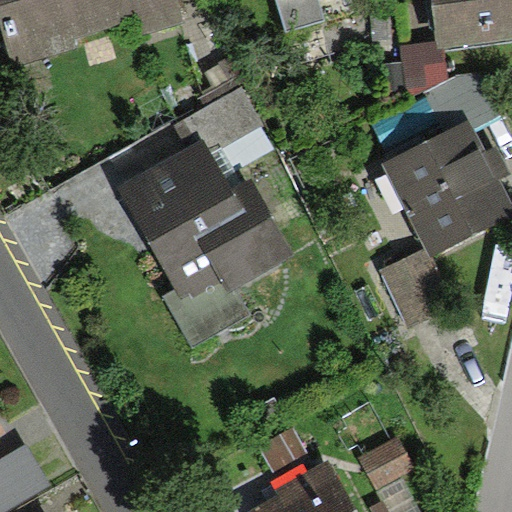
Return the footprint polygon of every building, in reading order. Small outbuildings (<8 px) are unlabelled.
[(127,0),(2,0),(20,56),(134,21),(127,0)] [(511,0),(444,0),(449,48),(511,42),(511,0)] [(329,65),(378,60),(374,20),(325,25),(329,65)] [(438,50),(407,54),(412,98),(442,95),(438,50)] [(507,219),(467,140),(397,175),(437,254),(507,219)] [(352,175),(339,148),(296,168),(309,195),(352,175)] [(205,160),(136,199),(189,293),(168,304),(193,349),(241,322),(228,298),(291,263),(256,200),(235,212),(205,160)] [(307,460),(292,434),(257,454),(273,480),(307,460)] [(396,448),(364,466),(380,495),(412,477),(396,448)] [(0,474),(0,511),(7,511),(44,492),(26,460),(0,474)] [(345,511),(325,476),(258,511),(345,511)]
